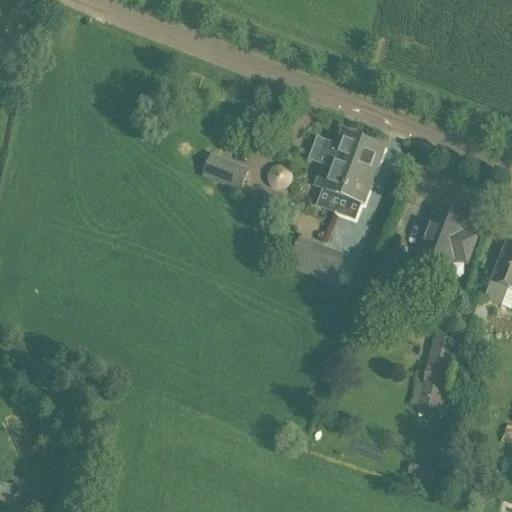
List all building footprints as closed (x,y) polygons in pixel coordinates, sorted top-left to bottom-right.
[(321,167),(314,187),(323,191),(317,208),(356,222),(362,205),(363,206),(384,151),(384,149),(343,134),(342,135),(338,147),(329,144),(328,143),(326,147),(319,167),(321,167)] [(241,194),(250,171),(211,156),(202,179),(241,194)] [(414,269),(416,270),(413,277),(396,279),(397,293),(409,304),(426,280),(429,275),(446,281),(453,262),(468,268),(480,235),(466,230),(467,226),(435,213),(414,269)] [(333,288),(345,258),(299,239),(287,269),(333,288)] [(511,309),(511,245),(508,244),(492,284),(491,284),(485,300),(469,294),(459,321),(461,322),(458,330),(475,335),(476,333),(480,335),(483,329),(484,329),(492,304),(511,311),(511,309)] [(484,361),(490,338),(476,334),(470,358),(484,361)] [(448,374),(456,342),(434,338),(427,369),(448,374)] [(445,386),(424,381),(423,385),(416,383),(411,407),(417,408),(417,412),(450,419),(454,398),(443,395),(445,386)] [(494,490),(498,469),(485,466),(483,474),(480,473),(477,486),(494,490)]
